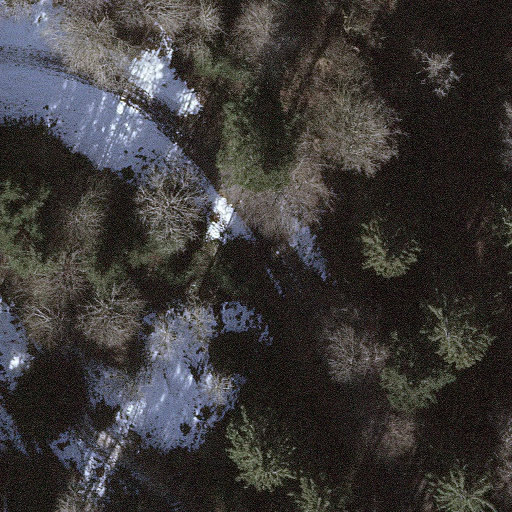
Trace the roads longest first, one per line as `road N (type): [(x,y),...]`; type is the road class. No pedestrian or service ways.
road 1 (track): [(336,334),(236,183),(153,101),(55,61),(0,49)]
road 2 (track): [(336,334),(417,511)]
